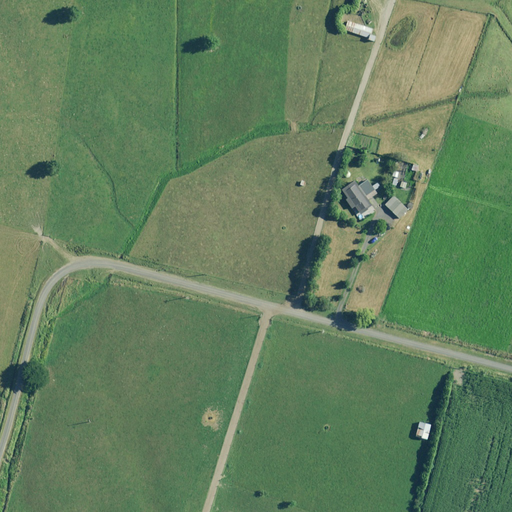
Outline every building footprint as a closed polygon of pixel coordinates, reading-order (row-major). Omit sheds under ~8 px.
[(374,41),(378,30),(348,20),(345,30),(368,37),(368,39),(374,41)] [(396,177),(395,179),(410,182),(413,171),(398,168),(397,170),(394,170),(393,176),(396,177)] [(378,182),(373,186),(368,179),(358,186),(355,181),(342,190),(347,198),(345,199),(352,208),(355,206),(361,214),(372,206),(368,200),(378,193),(375,189),(381,186),(378,182)] [(408,210),(394,196),(386,205),(400,218),(408,210)] [(413,222),(408,220),(404,229),(409,232),(413,222)] [(431,425),(420,422),(416,436),(427,439),(431,425)]
